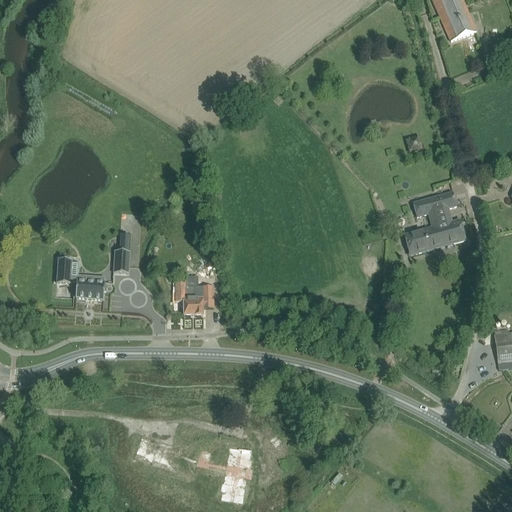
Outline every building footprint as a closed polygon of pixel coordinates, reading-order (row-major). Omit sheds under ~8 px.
[(431,0),(451,43),(476,34),(462,0),(431,0)] [(408,141),(409,153),(421,152),(420,139),(408,141)] [(417,219),(428,216),(438,213),(447,211),(457,208),(453,194),(413,205),(417,219)] [(432,229),(404,236),(410,257),(465,242),(460,221),(442,226),(438,213),(428,216),(432,229)] [(115,252),(113,274),(128,275),(130,253),(115,252)] [(157,259),(149,262),(152,272),(160,270),(157,259)] [(58,260),(56,284),(70,285),(70,283),(76,283),(75,299),(103,301),(104,292),(105,293),(106,286),(104,286),(104,283),(104,278),(95,278),(86,277),(86,282),(77,281),(78,276),(78,264),(72,264),(72,263),(72,261),(58,260)] [(195,288),(185,288),(185,284),(176,284),(176,293),(176,303),(184,303),(184,317),(195,317),(203,317),(203,309),(206,309),(206,310),(214,310),(214,305),(214,300),(214,287),(203,288),(203,291),(199,291),(199,288),(195,288)] [(498,365),(503,364),(511,362),(511,334),(494,337),(498,365)] [(218,501),(245,506),(255,451),(228,446),(225,466),(210,463),(213,451),(201,448),(199,460),(184,457),(185,448),(139,440),(135,460),(166,465),(165,470),(179,472),(180,466),(210,471),(210,474),(223,476),(218,501)]
